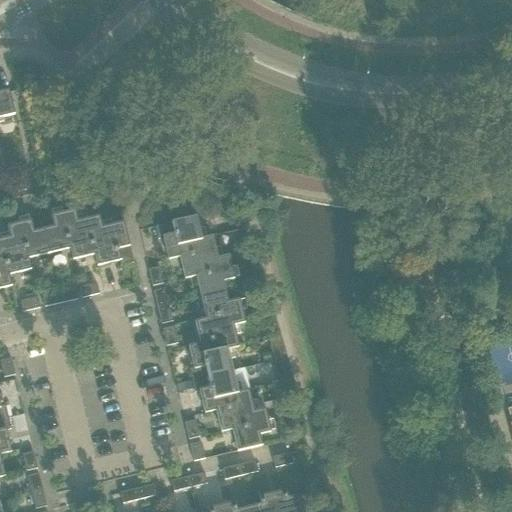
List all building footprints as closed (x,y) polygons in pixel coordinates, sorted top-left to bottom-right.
[(0,117),(14,115),(8,91),(0,92),(0,117)] [(23,181),(7,184),(9,194),(25,191),(23,181)] [(0,196),(9,194),(7,184),(0,185),(0,196)] [(53,228),(43,231),(48,254),(69,249),(67,237),(79,234),(77,223),(74,211),(51,217),(53,228)] [(98,218),(77,223),(79,234),(67,237),(69,249),(72,261),(94,256),(91,244),(104,241),(101,229),(98,218)] [(169,261),(180,258),(192,255),(189,243),(201,240),(195,218),(156,227),(159,240),(164,239),(169,261)] [(7,227),(10,238),(12,250),(24,247),(27,259),(48,254),(43,231),(33,233),(30,221),(7,227)] [(104,241),(91,244),(94,256),(97,267),(119,262),(120,266),(133,263),(123,223),(101,228),(104,241)] [(0,240),(0,264),(5,264),(8,275),(29,270),(27,259),(24,247),(12,250),(10,238),(0,240)] [(185,280),(196,277),(208,274),(205,262),(217,259),(212,238),(201,240),(189,243),(192,255),(180,258),(185,280)] [(196,277),(201,299),(225,293),(222,282),(233,279),(228,257),(217,259),(205,262),(208,274),(196,277)] [(0,288),(10,287),(8,275),(5,264),(0,264),(0,288)] [(152,287),(163,284),(159,267),(148,270),(152,287)] [(82,298),(99,294),(96,284),(79,288),(82,298)] [(58,293),(61,304),(77,300),(74,289),(58,293)] [(168,306),(164,289),(153,292),(157,308),(168,306)] [(61,304),(58,293),(41,297),(44,307),(61,304)] [(201,299),(206,320),(218,317),(221,329),(233,326),(244,323),(238,300),(227,303),(225,293),(201,299)] [(39,309),(37,298),(20,302),(22,313),(39,309)] [(168,306),(157,308),(161,325),(172,322),(168,306)] [(195,322),(200,344),(212,341),(214,353),(226,350),(238,348),(233,326),(221,329),(218,317),(206,320),(195,322)] [(166,346),(177,344),(173,327),(162,329),(166,346)] [(189,369),(192,381),(231,372),(226,350),(214,353),(212,341),(200,344),(189,347),(194,368),(189,369)] [(14,375),(10,358),(0,360),(0,363),(3,378),(14,375)] [(205,413),(216,411),(227,408),(225,396),(236,393),(231,372),(192,381),(194,392),(200,391),(205,413)] [(221,433),(232,430),(244,427),(241,415),(253,413),(248,390),(236,393),(225,396),(227,408),(216,411),(221,433)] [(244,427),(232,430),(237,451),(237,452),(261,446),(261,445),(259,435),(270,433),(264,410),(253,413),(241,415),(244,427)] [(0,419),(0,455),(10,453),(5,431),(10,429),(7,418),(0,419)] [(188,440),(199,437),(195,421),(184,423),(188,440)] [(204,459),(204,458),(200,443),(189,445),(193,462),(204,459)] [(37,469),(33,452),(22,455),(26,472),(37,469)] [(290,453),(272,457),(275,468),(292,464),(290,453)] [(255,461),(238,465),(241,476),(257,472),(255,461)] [(221,469),(224,480),(241,476),(238,465),(221,469)] [(204,473),(187,477),(190,488),(207,484),(204,473)] [(31,493),(42,491),(38,474),(27,477),(31,493)] [(190,488),(187,477),(171,481),(173,492),(190,488)] [(139,500),(156,496),(153,485),(136,489),(139,500)] [(139,500),(136,489),(120,493),(122,504),(139,500)] [(42,491),(31,493),(35,510),(46,507),(42,491)] [(284,491),(272,494),(275,511),(303,511),(299,496),(286,499),(284,491)] [(261,505),(248,508),(249,511),(275,511),(272,494),(259,497),(261,505)] [(86,501),(88,511),(105,508),(102,497),(86,501)] [(88,511),(86,501),(69,505),(70,511),(88,511)] [(234,503),(221,506),(222,511),(249,511),(248,508),(235,511),(234,503)]
